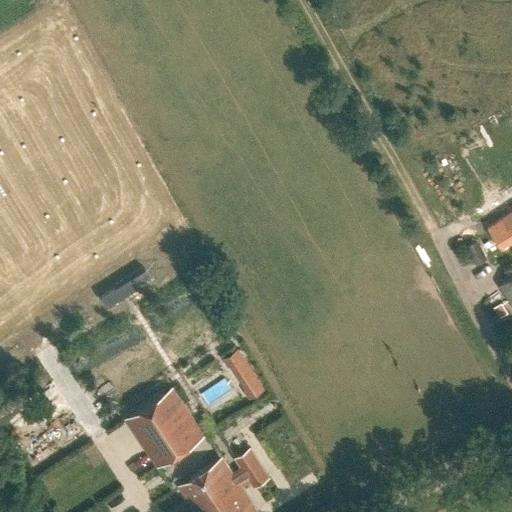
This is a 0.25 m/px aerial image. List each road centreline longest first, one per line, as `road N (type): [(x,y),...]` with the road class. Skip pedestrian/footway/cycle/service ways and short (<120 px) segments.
road 1 (track): [(511,379),(301,0)]
road 2 (tertiary): [(383,511),(511,427)]
